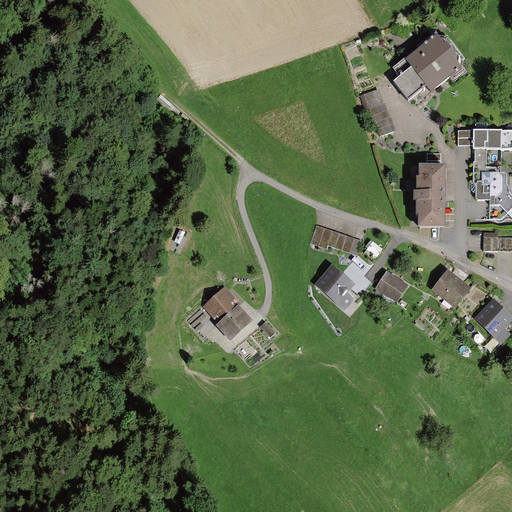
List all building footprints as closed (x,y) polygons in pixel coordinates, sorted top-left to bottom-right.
[(438,37),(406,62),(412,70),(394,84),(408,103),(426,88),(431,95),(463,70),(438,37)] [(379,90),(360,97),(365,111),(366,111),(369,118),(372,117),(374,123),(376,123),(380,137),(396,132),(391,117),(390,118),(385,104),(384,105),(379,90)] [(511,132),(458,132),(458,147),(474,147),(473,183),(476,186),(476,199),(478,201),(490,201),(490,207),(500,207),(508,214),(511,210),(511,196),(509,194),(509,189),(507,187),(507,178),(505,175),(502,175),(501,174),(501,170),(486,169),(487,151),(511,151),(511,132)] [(446,169),(419,169),(419,181),(416,180),(416,218),(419,218),(419,230),(445,230),(446,169)] [(511,239),(482,238),(481,253),(511,254),(511,239)] [(331,267),(315,287),(345,312),(354,300),(348,295),(355,287),(331,267)] [(448,272),(432,292),(455,311),(471,291),(448,272)] [(384,277),(372,293),(392,307),(404,291),(384,277)] [(221,293),(200,310),(216,329),(212,333),(224,348),(249,327),(221,293)] [(491,304),(474,321),(500,346),(508,337),(502,332),(510,324),(491,304)]
